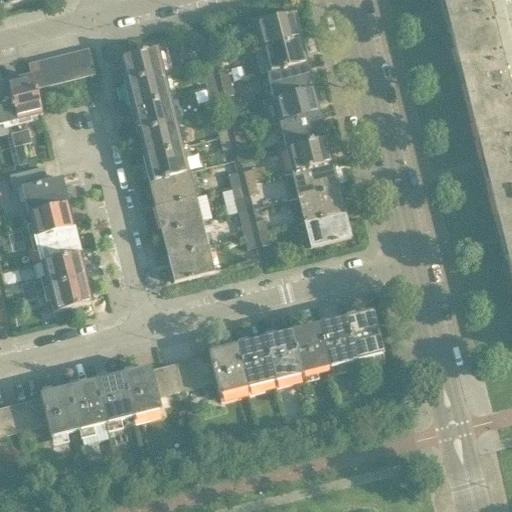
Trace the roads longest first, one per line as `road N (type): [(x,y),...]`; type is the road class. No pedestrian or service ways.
road 1 (residential): [(411,260),(144,328)]
road 2 (residential): [(411,260),(346,0)]
road 3 (residential): [(472,511),(411,260)]
road 4 (residential): [(144,328),(95,139)]
road 5 (residential): [(144,328),(0,365)]
